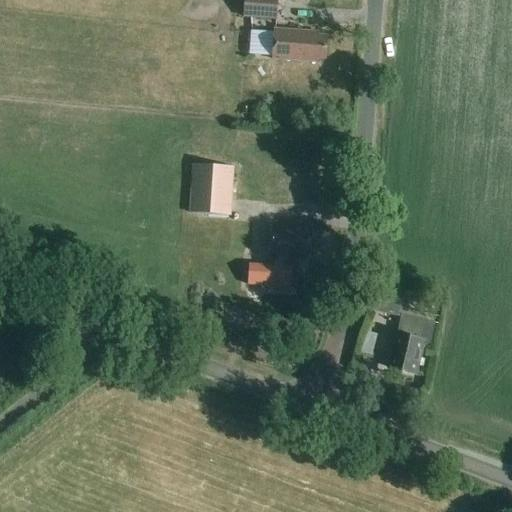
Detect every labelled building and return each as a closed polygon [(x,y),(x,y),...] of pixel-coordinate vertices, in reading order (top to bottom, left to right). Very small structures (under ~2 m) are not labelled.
[(243,0),(242,19),(276,22),(277,0),(243,0)] [(215,47),(234,48),(235,22),(215,21),(215,47)] [(318,34),(274,31),(272,61),(316,64),(316,60),(324,60),(326,38),(318,38),(318,34)] [(283,64),(248,63),(247,88),(282,89),(283,64)] [(233,169),(193,166),(190,214),(230,217),(233,169)] [(249,265),(248,285),(267,287),(266,288),(289,290),(291,268),(281,267),(288,258),(304,259),(304,252),(310,253),(311,232),(306,232),(306,226),(271,223),(269,256),(279,257),(272,266),(249,265)] [(399,309),(403,294),(404,291),(377,284),(370,312),(397,318),(397,316),(401,317),(396,336),(395,336),(387,369),(415,376),(423,343),(428,344),(434,317),(399,309)]
